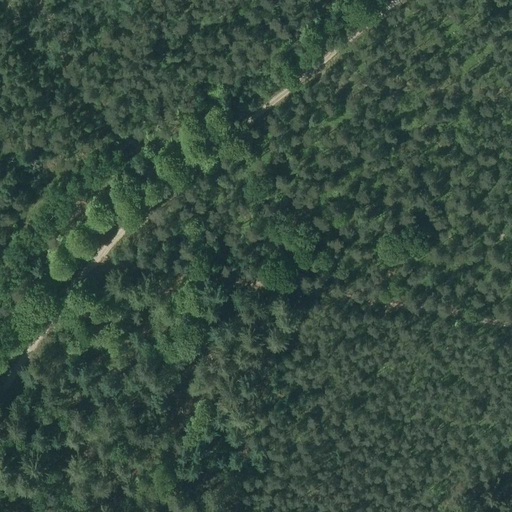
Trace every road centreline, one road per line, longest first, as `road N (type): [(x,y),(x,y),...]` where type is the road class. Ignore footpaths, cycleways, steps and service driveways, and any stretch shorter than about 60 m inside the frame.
road 1 (track): [(305,75),(112,236),(0,390)]
road 2 (track): [(86,268),(117,261),(251,277),(511,325)]
road 3 (track): [(400,0),(305,75)]
